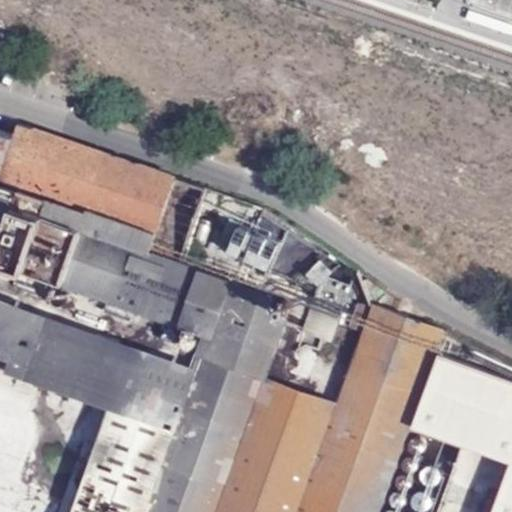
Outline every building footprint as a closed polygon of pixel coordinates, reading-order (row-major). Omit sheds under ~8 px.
[(511,33),(511,22),(473,9),(470,19),(511,33)] [(0,128),(0,259),(214,335),(233,280),(197,267),(215,213),(204,209),(211,187),(20,123),(15,134),(0,128)] [(271,265),(280,232),(224,215),(214,249),(271,265)] [(317,255),(303,269),(319,286),(333,272),(317,255)] [(152,511),(219,511),(267,377),(290,312),(281,309),(285,297),(233,280),(214,335),(198,381),(181,430),(152,511)] [(315,304),(305,331),(331,341),(341,313),(315,304)] [(381,511),(445,333),(375,305),(340,402),(300,511),(381,511)] [(198,381),(0,311),(0,365),(114,406),(181,430),(198,381)] [(511,511),(511,377),(443,352),(416,426),(511,460),(511,464),(494,511),(511,511)] [(272,511),(284,482),(315,394),(267,377),(219,511),(272,511)] [(300,511),(340,402),(315,394),(284,482),(272,511),(300,511)] [(74,510),(73,511),(152,511),(181,430),(114,406),(78,511),(74,510)]
